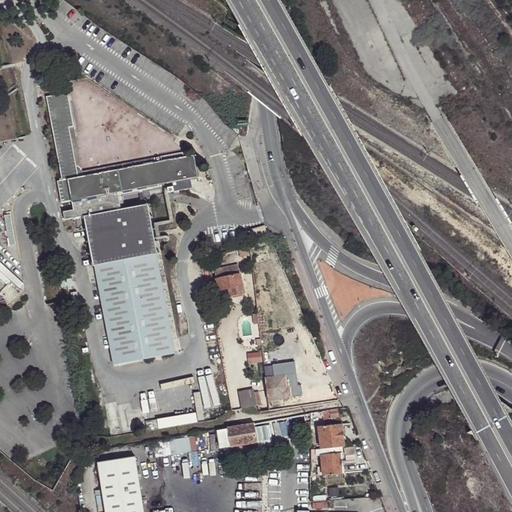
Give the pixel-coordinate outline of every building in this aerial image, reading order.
[(69,127),(73,126),(67,92),(46,96),(62,180),(79,177),(69,127)] [(83,171),(73,126),(69,127),(79,177),(83,171)] [(83,171),(79,177),(184,157),(183,152),(83,171)] [(72,200),(118,192),(153,186),(173,182),(188,179),(198,177),(194,155),(184,157),(79,177),(62,180),(58,181),(62,203),(72,200)] [(153,186),(118,192),(119,196),(154,189),(153,186)] [(80,217),(85,216),(121,209),(119,196),(118,192),(72,200),(74,209),(63,211),(65,220),(72,218),(80,217)] [(121,209),(85,216),(114,364),(175,352),(147,204),(121,209)] [(267,233),(265,225),(252,229),(254,237),(267,233)] [(69,266),(58,269),(64,286),(74,283),(69,266)] [(229,288),(231,297),(244,294),(238,266),(215,270),(219,290),(229,288)] [(0,295),(7,303),(24,287),(14,277),(0,291),(0,295)] [(286,375),(266,378),(267,387),(268,400),(292,397),(290,386),(287,386),(286,375)] [(256,406),(253,389),(240,392),(242,408),(256,406)] [(339,409),(322,411),(324,420),(340,417),(339,409)] [(305,414),(255,424),(257,434),(275,430),(306,424),(305,414)] [(147,431),(160,429),(158,419),(146,421),(147,431)] [(255,424),(227,429),(230,447),(259,444),(257,434),(255,424)] [(319,427),(321,448),(342,446),(346,446),(342,425),(319,427)] [(227,427),(218,428),(221,449),(230,447),(227,429),(227,427)] [(275,430),(257,434),(259,444),(276,438),(275,430)] [(323,467),(324,475),(340,474),(344,473),(342,446),(321,448),(318,449),(318,452),(318,455),(322,455),(323,467)] [(145,511),(137,458),(100,464),(105,497),(97,498),(99,511),(145,511)]
